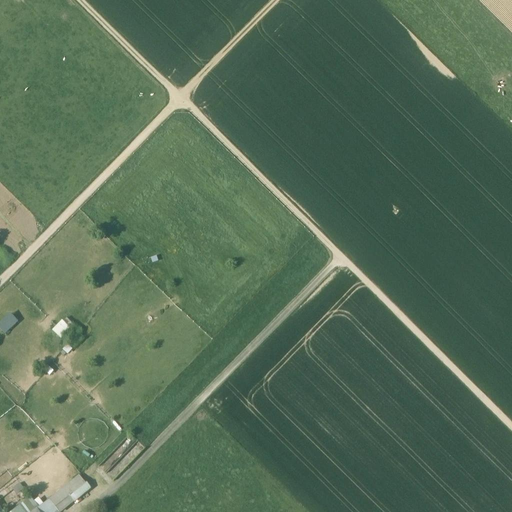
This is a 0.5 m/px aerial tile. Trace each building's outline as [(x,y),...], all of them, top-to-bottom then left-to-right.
[(0,328),(5,334),(20,321),(12,313),(0,322),(0,328)] [(67,317),(53,330),(62,339),(75,325),(67,317)] [(49,501),(58,511),(62,511),(91,490),(80,476),(49,501)] [(16,493),(24,489),(21,484),(13,488),(16,493)] [(13,511),(34,511),(35,511),(27,501),(13,511)]
